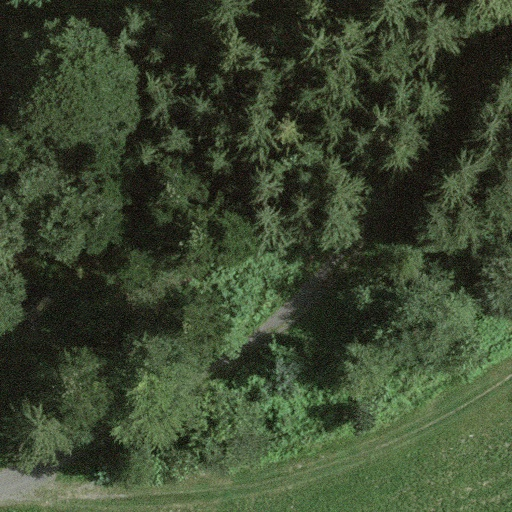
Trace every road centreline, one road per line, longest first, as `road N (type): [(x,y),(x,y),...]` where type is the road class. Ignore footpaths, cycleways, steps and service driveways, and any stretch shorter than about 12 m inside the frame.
road 1 (track): [(0,478),(174,399),(284,316),(489,66),(511,26)]
road 2 (track): [(333,477),(87,494),(0,489)]
